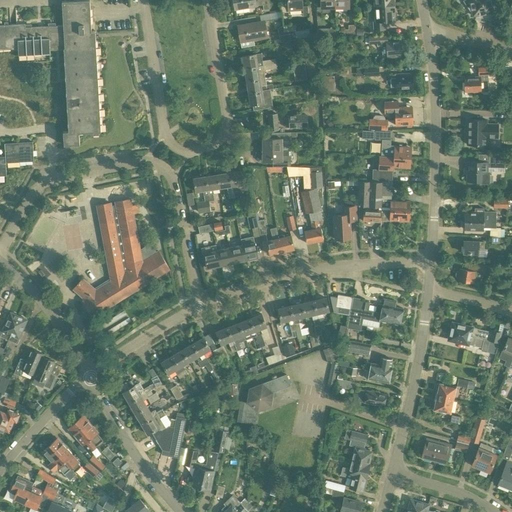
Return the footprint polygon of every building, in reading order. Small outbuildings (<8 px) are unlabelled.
[(92,31),(91,21),(89,0),(73,0),(62,1),(63,24),(25,26),(25,23),(0,24),(0,49),(18,48),(19,55),(26,55),(27,62),(51,60),(50,49),(64,48),(65,48),(65,41),(68,41),(73,130),(63,131),(64,145),(80,144),(79,133),(93,132),(93,133),(99,133),(99,131),(101,131),(96,30),(92,31)] [(233,0),(235,9),(257,6),(255,0),(233,0)] [(262,0),(264,10),(270,9),(269,0),(262,0)] [(288,0),(290,10),(304,9),(302,0),(288,0)] [(490,19),(492,12),(493,12),(491,0),(465,0),(465,1),(473,13),(473,15),(476,15),(490,19)] [(374,29),(386,29),(386,21),(395,20),(395,13),(396,13),(395,4),(375,5),(376,21),(374,21),(374,29)] [(241,42),(268,37),(265,21),(238,25),(241,42)] [(344,36),(355,36),(355,25),(348,25),(348,29),(344,29),(344,36)] [(284,31),(283,26),(280,27),(277,29),(279,39),(274,40),(274,43),(310,37),(309,30),(295,31),(284,31)] [(317,36),(335,36),(335,27),(330,27),(330,28),(317,28),(317,36)] [(382,56),(400,56),(400,52),(407,52),(407,40),(381,41),(382,56)] [(262,61),(261,53),(243,56),(245,68),(275,63),(275,59),(262,61)] [(325,67),(340,67),(340,58),(325,58),(325,67)] [(247,81),(265,78),(264,70),(276,68),(275,63),(245,68),(247,81)] [(294,73),(306,71),(305,63),(292,65),(294,73)] [(365,76),(379,75),(379,66),(365,66),(365,76)] [(489,91),(488,84),(488,74),(493,74),(492,67),(479,67),(479,77),(464,78),(465,90),(482,90),(482,91),(489,91)] [(295,81),(307,79),(306,71),(294,73),(295,81)] [(397,78),(390,78),(390,87),(397,86),(397,87),(413,86),(413,76),(412,76),(412,73),(397,74),(397,78)] [(325,94),(335,93),(334,76),(324,76),(325,94)] [(266,85),(265,78),(247,81),(249,93),(273,89),(273,88),(272,84),(266,85)] [(251,105),(264,103),(267,102),(266,95),(279,92),(278,88),(273,88),(273,89),(249,93),(251,105)] [(399,106),(399,101),(385,101),(385,112),(396,112),(396,124),(413,124),(413,119),(413,109),(407,109),(407,106),(399,106)] [(270,127),(279,127),(278,114),(269,115),(270,127)] [(286,127),(307,126),(307,115),(285,116),(286,127)] [(385,119),(385,117),(383,115),(375,115),(373,117),(373,119),(369,119),(368,129),(387,130),(387,119),(385,119)] [(329,127),(334,124),(331,118),(326,121),(329,127)] [(488,120),(468,119),(468,144),(487,145),(487,137),(498,138),(499,124),(487,123),(488,120)] [(391,131),(362,130),(362,139),(375,139),(375,140),(382,140),(381,156),(394,156),(411,157),(412,148),(404,148),(405,146),(391,145),(391,131)] [(262,149),(290,149),(290,143),(289,132),(276,133),(276,138),(262,138),(262,149)] [(20,162),(34,161),(33,142),(19,143),(20,162)] [(6,163),(20,162),(19,143),(5,143),(6,157),(6,163)] [(290,166),(290,155),(290,149),(262,149),(263,161),(276,161),(277,167),(290,166)] [(379,169),(373,169),(372,180),(392,181),(392,167),(403,167),(403,165),(411,166),(411,157),(394,156),(381,156),(379,155),(379,169)] [(489,183),(490,172),(488,172),(488,162),(468,162),(468,181),(481,181),(481,183),(489,183)] [(321,166),(310,167),(311,188),(322,187),(321,166)] [(243,182),(242,170),(230,172),(234,197),(235,197),(234,192),(247,190),(246,182),(243,182)] [(234,197),(230,172),(218,174),(220,188),(228,187),(229,198),(234,197)] [(210,201),(214,200),(213,189),(220,188),(218,174),(206,176),(208,190),(210,201)] [(210,201),(208,190),(206,176),(194,178),(196,192),(203,190),(205,202),(198,203),(199,212),(210,211),(209,201),(210,201)] [(392,183),(392,182),(359,181),(359,197),(354,197),(354,205),(356,205),(390,207),(390,210),(410,211),(410,202),(404,202),(404,201),(391,200),(391,190),(392,189),(392,183)] [(317,188),(300,192),(305,214),(309,213),(321,210),(321,209),(321,208),(317,188)] [(110,278),(96,287),(94,288),(82,278),(73,289),(83,298),(84,300),(83,301),(92,317),(169,268),(158,250),(156,252),(151,244),(149,244),(140,250),(133,212),(138,211),(138,209),(137,205),(131,206),(130,198),(115,201),(116,205),(111,206),(110,202),(97,205),(110,278)] [(507,208),(507,199),(494,199),(493,208),(507,208)] [(343,240),(343,238),(351,238),(350,220),(357,220),(356,206),(342,206),(343,214),(334,215),(335,239),(338,239),(338,240),(343,240)] [(485,212),(485,209),(476,208),(476,212),(465,212),(465,220),(496,221),(496,213),(485,212)] [(410,219),(410,211),(390,210),(390,211),(363,210),(363,222),(381,222),(381,220),(402,221),(402,219),(410,219)] [(259,227),(260,235),(267,234),(264,219),(259,220),(257,212),(255,212),(256,213),(259,227)] [(259,227),(256,213),(251,214),(249,214),(252,228),(259,227)] [(289,230),(296,229),(293,216),(286,217),(289,230)] [(309,222),(304,223),(306,231),(305,231),(307,243),(323,240),(321,227),(320,228),(318,220),(309,222)] [(496,227),(496,221),(465,220),(465,228),(484,229),(484,226),(490,226),(490,227),(496,227)] [(200,233),(213,229),(212,223),(198,226),(200,233)] [(270,255),(282,251),(278,236),(276,227),(270,229),(272,239),(266,241),(270,255)] [(283,236),(283,234),(278,236),(282,251),(294,248),(290,235),(283,236)] [(485,248),(485,241),(465,241),(464,252),(479,253),(479,248),(485,248)] [(245,260),(258,258),(255,243),(242,245),(245,260)] [(220,266),(217,250),(216,245),(201,248),(203,254),(204,254),(207,268),(220,266)] [(233,263),(245,260),(242,245),(229,248),(233,263)] [(220,266),(233,263),(229,248),(217,250),(220,266)] [(491,274),(492,267),(470,262),(469,270),(459,268),(457,279),(474,282),(476,271),(491,274)] [(350,308),(352,297),(338,294),(336,305),(350,308)] [(320,325),(324,324),(321,312),(329,310),(326,297),(314,300),(320,325)] [(368,310),(370,301),(362,300),(362,299),(353,297),(352,306),(368,310)] [(395,307),(396,301),(384,298),(383,304),(378,303),(376,311),(401,316),(403,308),(395,307)] [(320,325),(314,300),(302,303),(305,316),(311,314),(313,320),(314,326),(316,336),(321,335),(319,325),(320,325)] [(297,338),(302,337),(299,323),(300,323),(298,317),(305,316),(302,303),(290,305),(296,329),(295,329),(297,338)] [(296,329),(290,305),(278,308),(281,321),(288,319),(291,330),(295,329),(296,329)] [(400,324),(401,316),(376,311),(368,310),(352,306),(351,306),(347,327),(360,330),(362,318),(379,322),(380,320),(400,324)] [(13,314),(11,313),(4,331),(1,330),(0,332),(0,335),(9,340),(19,316),(18,316),(17,314),(15,314),(13,314)] [(261,346),(265,345),(261,333),(262,333),(260,328),(266,326),(261,314),(250,318),(261,346)] [(21,317),(19,316),(9,340),(17,343),(19,338),(27,320),(25,319),(25,318),(22,317),(21,317)] [(261,346),(250,318),(239,322),(243,334),(244,334),(246,339),(252,337),(257,348),(261,346)] [(243,334),(239,322),(227,327),(236,351),(241,349),(238,342),(246,339),(244,334),(243,334)] [(491,332),(453,322),(451,331),(498,343),(501,333),(491,330),(491,332)] [(236,351),(227,327),(216,331),(220,343),(228,341),(232,352),(236,351)] [(496,351),(498,343),(451,331),(449,339),(482,347),(481,350),(487,351),(488,349),(496,351)] [(213,369),(209,362),(203,352),(209,348),(203,337),(192,343),(199,354),(202,360),(205,365),(209,371),(210,371),(213,369)] [(503,350),(502,349),(499,358),(506,361),(504,365),(509,367),(511,359),(511,339),(508,338),(503,350)] [(369,355),(371,344),(349,340),(349,344),(344,343),(342,351),(349,352),(349,351),(369,355)] [(199,354),(192,343),(182,349),(188,361),(199,354)] [(327,363),(340,358),(335,345),(322,349),(327,363)] [(221,358),(227,355),(223,346),(217,349),(221,358)] [(292,346),(283,349),(285,356),(294,353),(292,346)] [(184,377),(188,374),(182,364),(188,361),(182,349),(171,356),(184,377)] [(35,375),(44,355),(32,350),(27,361),(21,359),(15,374),(21,376),(23,370),(35,375)] [(56,376),(51,373),(55,363),(43,357),(44,355),(35,375),(34,378),(46,383),(45,386),(51,389),(56,376)] [(184,377),(171,356),(161,362),(167,373),(174,369),(180,379),(184,377)] [(390,367),(392,359),(381,357),(380,365),(366,362),(365,370),(390,375),(391,367),(390,367)] [(334,387),(338,362),(332,361),(327,385),(334,387)] [(356,375),(357,368),(349,366),(347,374),(356,375)] [(388,382),(390,375),(365,370),(364,377),(369,378),(388,382)] [(248,402),(240,401),(237,421),(256,424),(258,411),(271,406),(273,392),(291,385),(286,374),(250,388),(248,402)] [(120,385),(124,391),(123,392),(129,403),(145,393),(151,390),(162,383),(157,375),(151,378),(154,383),(139,392),(135,385),(130,388),(126,382),(120,385)] [(0,383),(0,390),(4,393),(9,380),(3,377),(0,383)] [(457,385),(467,388),(467,387),(474,389),(475,382),(459,378),(457,385)] [(351,381),(342,379),(337,379),(335,393),(341,387),(349,389),(351,381)] [(228,394),(238,394),(237,383),(228,384),(228,394)] [(456,386),(440,383),(439,384),(437,383),(436,390),(438,390),(437,396),(453,400),(456,386)] [(176,384),(170,388),(176,398),(182,394),(176,384)] [(384,405),(386,394),(361,389),(359,401),(384,405)] [(156,392),(153,393),(151,390),(145,393),(129,403),(134,410),(146,403),(144,400),(148,398),(151,403),(159,398),(156,391),(155,391),(156,392)] [(4,395),(2,394),(0,398),(0,401),(2,403),(2,404),(13,409),(16,401),(10,399),(11,395),(5,392),(4,395)] [(450,413),(453,400),(437,396),(436,401),(434,401),(432,407),(434,408),(434,409),(450,413)] [(32,408),(36,412),(42,407),(37,403),(32,408)] [(146,403),(134,410),(142,423),(164,410),(163,409),(157,412),(156,409),(151,412),(147,406),(146,403)] [(160,430),(166,427),(165,426),(160,417),(166,413),(164,410),(142,423),(148,433),(152,431),(159,427),(160,430)] [(19,416),(9,411),(7,415),(1,413),(0,415),(0,427),(8,431),(10,429),(14,421),(16,422),(19,416)] [(459,424),(460,417),(451,415),(450,422),(459,424)] [(96,445),(102,440),(96,432),(81,416),(75,421),(95,444),(96,445)] [(169,454),(178,416),(176,416),(175,419),(174,425),(170,424),(169,424),(165,426),(166,427),(160,430),(159,427),(152,431),(162,448),(161,453),(169,454)] [(179,456),(186,417),(178,416),(169,454),(179,456)] [(478,444),(485,420),(477,417),(470,441),(478,444)] [(191,432),(193,420),(187,419),(184,431),(191,432)] [(96,445),(95,444),(75,421),(69,427),(84,445),(90,451),(96,445)] [(223,451),(228,431),(218,429),(214,449),(223,451)] [(365,441),(367,434),(351,430),(349,438),(350,438),(349,443),(351,445),(354,446),(353,453),(352,460),(368,464),(371,451),(363,450),(364,448),(363,448),(365,441)] [(469,443),(470,437),(458,434),(457,440),(469,443)] [(446,463),(451,445),(427,438),(422,456),(446,463)] [(56,439),(50,444),(71,468),(75,472),(81,467),(71,456),(73,454),(67,448),(65,449),(56,439)] [(466,452),(467,450),(469,443),(457,440),(454,449),(466,452)] [(489,472),(496,454),(491,451),(492,447),(481,443),(479,447),(472,465),(489,472)] [(71,468),(50,444),(43,451),(52,461),(48,464),(54,471),(59,467),(64,474),(71,468)] [(508,460),(511,450),(511,446),(507,445),(502,457),(508,460)] [(109,460),(113,456),(105,447),(101,451),(109,460)] [(201,487),(205,468),(201,467),(202,463),(195,462),(198,451),(188,448),(184,464),(196,467),(194,478),(189,476),(187,483),(192,485),(201,487)] [(213,470),(216,460),(216,458),(215,458),(216,454),(206,451),(204,464),(202,463),(201,467),(205,468),(201,487),(209,489),(213,471),(213,470)] [(100,472),(105,466),(93,455),(87,461),(88,462),(99,471),(100,472)] [(118,457),(113,462),(117,466),(121,461),(118,457)] [(366,478),(369,464),(368,464),(352,460),(350,468),(342,467),(340,475),(345,477),(345,474),(348,474),(348,475),(353,476),(350,487),(362,490),(365,478),(366,478)] [(94,477),(99,471),(88,462),(82,467),(94,477)] [(511,463),(507,462),(498,484),(511,489),(511,463)] [(55,479),(56,478),(46,473),(43,478),(48,481),(48,483),(50,484),(50,483),(53,484),(55,479)] [(274,495),(280,480),(271,476),(265,491),(274,495)] [(14,498),(25,503),(30,492),(33,487),(16,479),(11,491),(16,493),(14,498)] [(53,484),(52,487),(58,490),(61,483),(55,479),(53,484)] [(245,494),(249,482),(242,479),(238,491),(245,494)] [(345,484),(325,479),(324,485),(343,491),(345,484)] [(120,480),(117,485),(121,489),(125,484),(120,480)] [(52,487),(49,485),(50,484),(48,483),(42,495),(47,497),(52,487)] [(219,484),(217,495),(224,497),(226,486),(219,484)] [(316,496),(317,486),(310,485),(309,495),(316,496)] [(60,511),(63,507),(57,504),(58,500),(57,497),(55,496),(58,490),(52,487),(47,497),(48,497),(46,500),(51,502),(46,511),(60,511)] [(358,511),(361,501),(342,497),(343,492),(334,489),(333,495),(336,496),(335,501),(343,503),(341,509),(342,510),(341,511),(358,511)] [(37,508),(42,497),(30,492),(25,503),(37,508)] [(238,511),(248,502),(245,498),(241,502),(233,494),(225,502),(226,504),(221,508),(223,510),(220,511),(238,511)] [(105,500),(97,496),(94,501),(103,506),(106,508),(106,509),(111,511),(112,511),(118,502),(107,496),(105,500)] [(149,511),(149,510),(140,499),(123,511),(149,511)] [(408,511),(425,511),(428,504),(411,499),(407,511),(408,511)] [(248,511),(247,510),(252,506),(248,502),(238,511),(248,511)]
